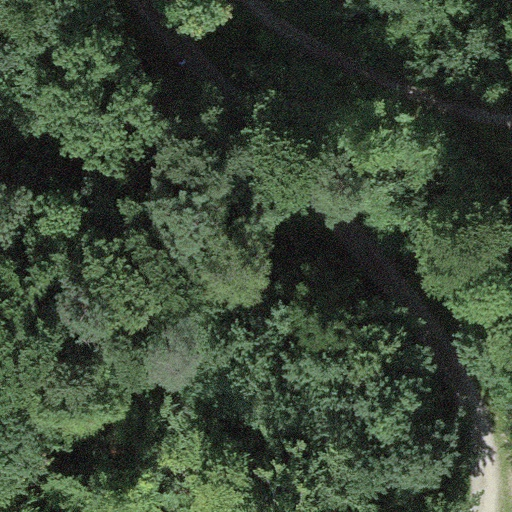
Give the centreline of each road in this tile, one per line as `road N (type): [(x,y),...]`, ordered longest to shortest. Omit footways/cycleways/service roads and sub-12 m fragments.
road 1 (track): [(494,511),(484,424),(425,323),(145,0)]
road 2 (track): [(511,114),(429,102),(298,46),(250,0)]
